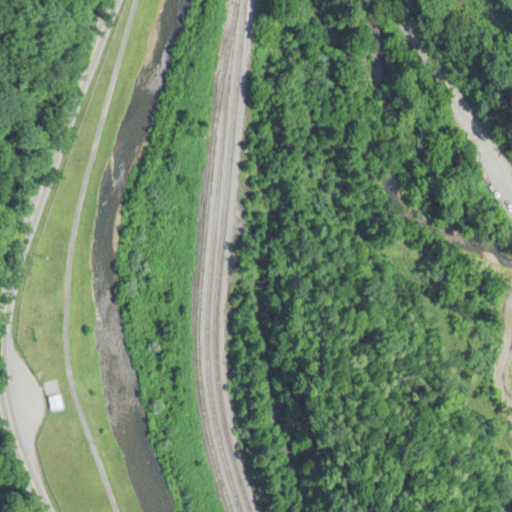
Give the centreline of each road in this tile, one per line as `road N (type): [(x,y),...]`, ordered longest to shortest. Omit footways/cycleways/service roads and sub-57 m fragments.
road 1 (secondary): [(45,511),(4,395),(2,310),(112,0)]
road 2 (tertiary): [(511,178),(388,0)]
